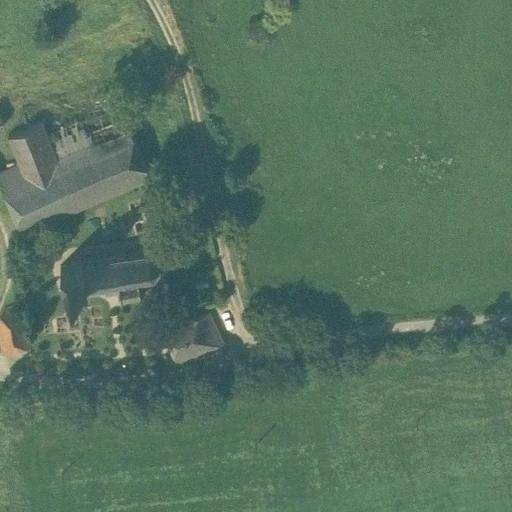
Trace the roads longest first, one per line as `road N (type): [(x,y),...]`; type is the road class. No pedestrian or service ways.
road 1 (unclassified): [(147,0),(176,49),(247,359)]
road 2 (unclassified): [(511,323),(340,338),(247,359)]
road 3 (unclassified): [(247,359),(185,378),(27,383),(0,374)]
